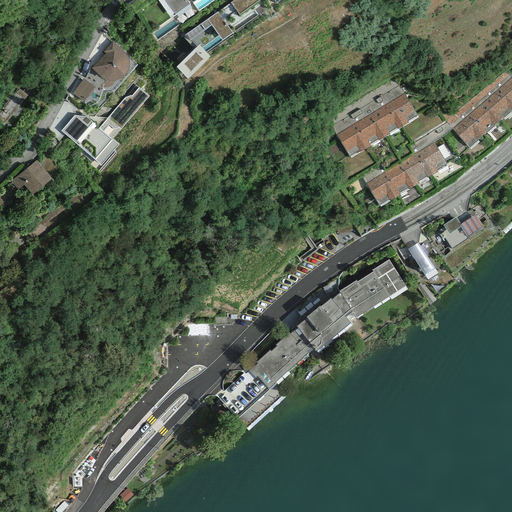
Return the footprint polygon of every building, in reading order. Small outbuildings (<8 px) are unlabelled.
[(157,0),(166,16),(177,10),(181,17),(194,10),(188,0),(157,0)] [(240,12),(257,0),(231,0),(232,0),(240,12)] [(199,42),(176,65),(187,76),(210,54),(199,42)] [(129,63),(110,49),(89,77),(108,91),(129,63)] [(428,135),(361,176),(380,208),(447,167),(459,160),(511,113),(511,78),(507,72),(446,121),(453,129),(442,137),(432,143),(428,135)] [(83,76),(74,92),(87,99),(96,82),(83,76)] [(394,79),(328,119),(350,156),(416,116),(394,79)] [(0,121),(4,125),(28,95),(18,88),(14,93),(7,87),(0,95),(9,103),(0,114),(0,121)] [(74,116),(59,132),(100,167),(119,145),(105,132),(110,126),(120,129),(147,96),(137,87),(110,119),(74,116)] [(36,164),(14,181),(20,190),(26,185),(32,193),(49,180),(36,164)] [(36,219),(24,227),(32,238),(80,205),(74,197),(38,222),(36,219)] [(461,224),(456,217),(444,225),(445,227),(440,230),(452,249),(469,238),(467,236),(482,227),(474,215),(461,224)] [(434,268),(418,243),(408,250),(424,274),(434,268)] [(289,332),(250,369),(269,389),(314,348),(317,352),(351,323),(349,321),(355,316),(356,318),(389,297),(390,298),(406,288),(389,260),(372,271),(373,272),(357,282),(356,281),(339,291),(340,293),(331,299),(330,298),(296,326),(298,328),(290,334),(289,332)]
